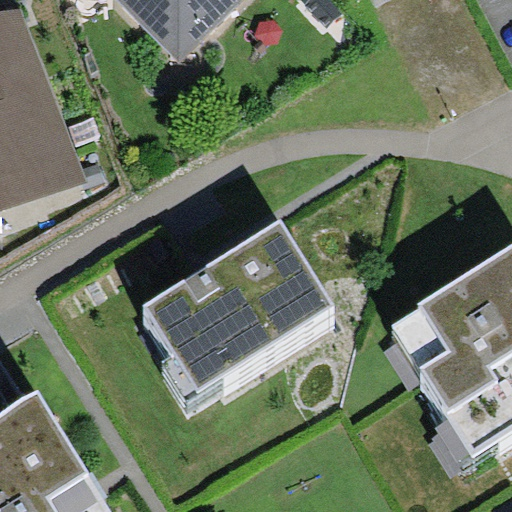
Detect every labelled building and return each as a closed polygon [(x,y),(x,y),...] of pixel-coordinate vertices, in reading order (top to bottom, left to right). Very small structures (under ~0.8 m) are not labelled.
[(118,0),(180,63),(244,0),(118,0)] [(0,211),(88,183),(21,4),(0,12),(0,211)] [(333,306),(280,221),(143,307),(197,392),(333,306)] [(511,428),(511,246),(390,323),(472,453),(511,428)] [(111,511),(97,489),(36,391),(0,413),(0,511),(111,511)]
